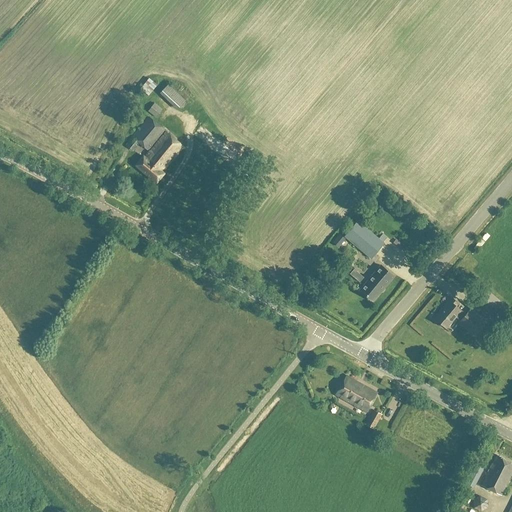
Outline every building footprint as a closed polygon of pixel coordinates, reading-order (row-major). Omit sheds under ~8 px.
[(141,87),(148,95),(155,89),(148,81),(141,87)] [(179,110),(185,103),(167,87),(161,94),(179,110)] [(155,117),(162,110),(154,103),(148,111),(155,117)] [(147,150),(164,130),(149,117),(126,145),(132,151),(139,143),(147,150)] [(162,173),(183,147),(166,132),(145,158),(143,157),(135,166),(156,183),(164,174),(162,173)] [(387,237),(382,234),(378,238),(357,221),(344,236),(370,258),(387,237)] [(338,234),(332,242),(339,247),(345,238),(338,234)] [(477,253),(482,243),(478,241),(472,251),(477,253)] [(394,277),(392,275),(381,265),(359,291),(372,303),(394,277)] [(500,301),(486,289),(475,302),(490,314),(500,301)] [(487,323),(470,309),(465,314),(460,310),(461,310),(456,306),(459,303),(451,297),(442,308),(443,308),(435,318),(446,328),(456,316),(460,320),(459,322),(475,337),(487,323)] [(505,310),(494,315),(497,323),(508,318),(505,310)] [(366,413),(376,394),(346,377),(335,395),(366,413)] [(373,429),(381,415),(373,411),(365,425),(373,429)] [(500,496),(511,473),(511,463),(496,455),(481,486),(500,496)] [(477,461),(466,484),(473,487),(485,465),(477,461)] [(475,502),(478,511),(482,511),(487,510),(483,499),(475,502)]
